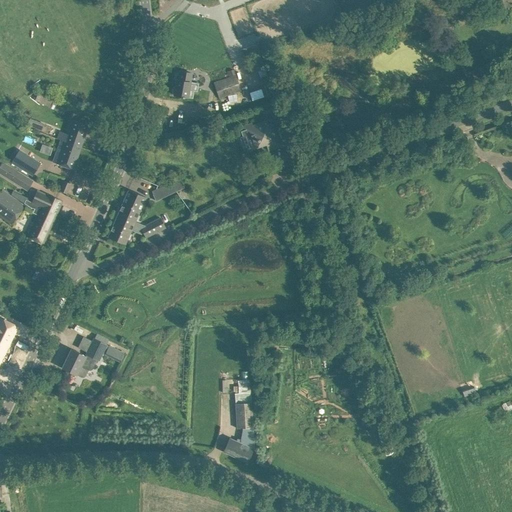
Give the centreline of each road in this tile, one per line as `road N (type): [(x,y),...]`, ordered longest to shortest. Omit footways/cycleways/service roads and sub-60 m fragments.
road 1 (unclassified): [(76,266),(105,262),(284,185),(511,105)]
road 2 (track): [(428,511),(314,175)]
road 3 (unclassified): [(333,511),(196,456),(0,464)]
road 4 (tertiary): [(76,266),(138,120),(148,25)]
road 5 (tertiary): [(0,427),(76,266)]
